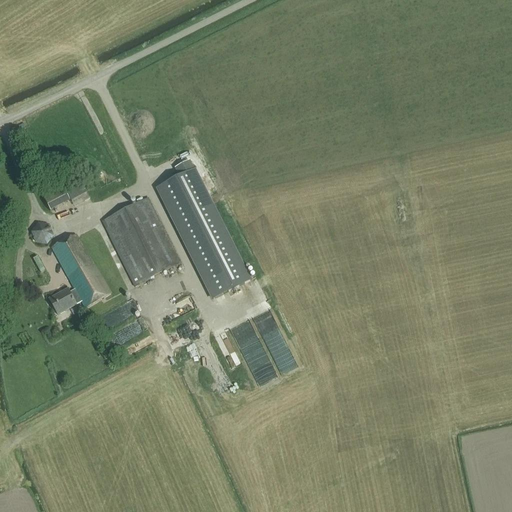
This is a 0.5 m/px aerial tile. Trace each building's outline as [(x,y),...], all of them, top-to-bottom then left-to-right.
[(190,162),(175,169),(180,178),(158,189),(213,300),(250,281),(190,162)] [(63,188),(43,198),(50,212),(70,202),(63,188)] [(135,287),(180,265),(147,200),(102,222),(135,287)] [(47,232),(37,226),(31,237),(47,245),(53,234),(48,232),(47,232)] [(68,290),(49,300),(57,316),(76,306),(75,304),(80,301),(85,310),(110,295),(77,236),(52,249),(75,291),(70,293),(68,290)] [(208,313),(168,329),(175,345),(214,329),(208,313)] [(140,318),(118,327),(122,337),(136,331),(132,323),(141,319),(140,318)] [(195,431),(165,365),(154,370),(184,436),(195,431)]
